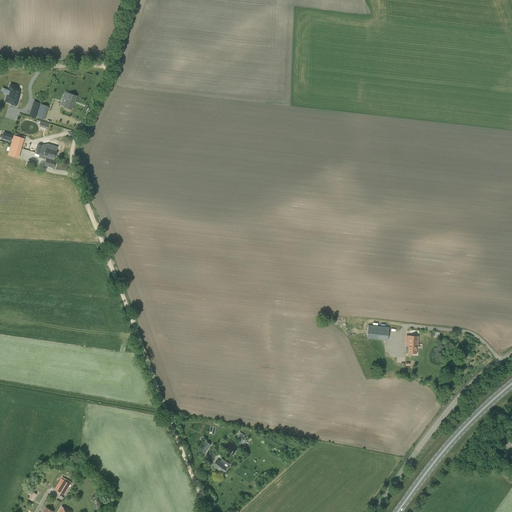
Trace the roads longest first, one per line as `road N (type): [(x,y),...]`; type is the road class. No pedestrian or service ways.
road 1 (track): [(111,64),(71,157),(193,479)]
road 2 (unclassified): [(373,511),(455,399),(511,353)]
road 3 (primary): [(397,511),(443,451),(511,383)]
